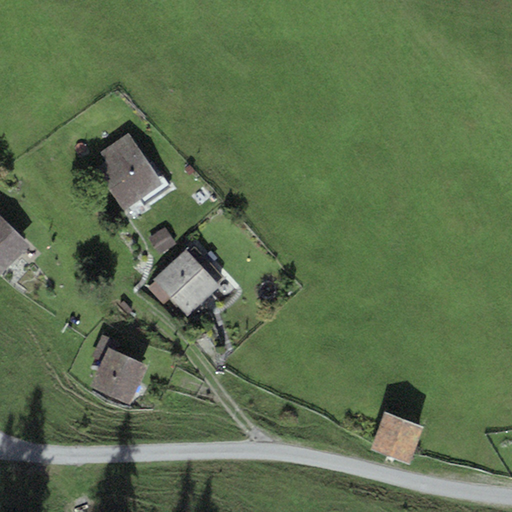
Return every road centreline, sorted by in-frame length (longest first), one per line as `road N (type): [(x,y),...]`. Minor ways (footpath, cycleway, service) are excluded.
road 1 (residential): [(260,453),(172,333),(116,286),(25,166)]
road 2 (unclassified): [(260,453),(81,458),(0,450)]
road 3 (unclassified): [(511,498),(260,453)]
